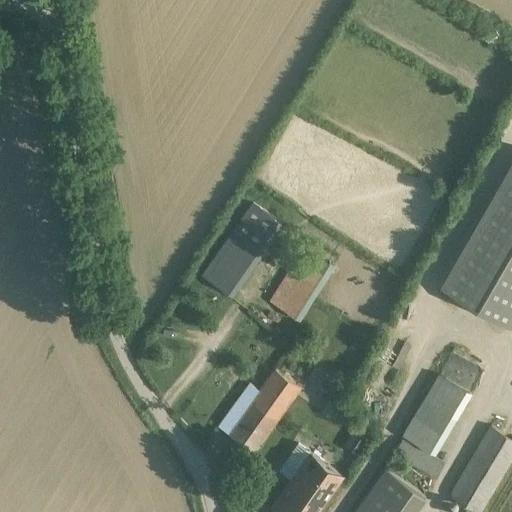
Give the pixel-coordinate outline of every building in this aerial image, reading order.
[(510,326),(511,323),(511,159),(440,285),(510,326)] [(281,223),(256,205),(205,274),(231,292),(281,223)] [(333,263),(317,252),(302,273),(280,306),(296,317),(333,263)] [(247,440),(296,373),(267,351),(235,394),(228,388),(210,413),(247,440)] [(469,391),(439,373),(404,434),(434,451),(469,391)] [(511,454),(511,438),(489,424),(447,494),(477,511),(511,454)] [(444,461),(402,437),(393,452),(436,476),(444,461)] [(313,511),(341,472),(295,440),(277,466),(289,475),(270,502),(284,511),(313,511)] [(349,511),(404,511),(424,486),(388,460),(349,511)]
